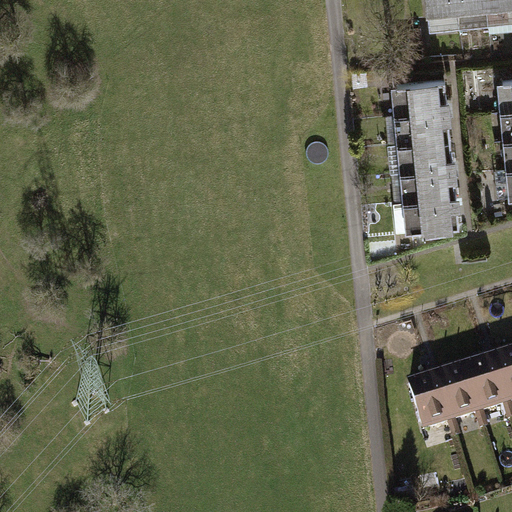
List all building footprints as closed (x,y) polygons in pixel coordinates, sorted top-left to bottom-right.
[(427,0),(430,33),(460,30),(457,0),(427,0)] [(457,0),(460,30),(490,28),(488,0),(457,0)] [(511,0),(488,0),(490,28),(511,26),(511,0)] [(392,74),(395,106),(456,101),(453,68),(392,74)] [(511,70),(497,72),(500,104),(511,103),(511,70)] [(395,106),(398,139),(458,134),(456,101),(395,106)] [(511,103),(500,104),(503,137),(511,136),(511,103)] [(398,139),(401,172),(461,167),(458,134),(398,139)] [(511,136),(503,137),(506,170),(511,169),(511,136)] [(401,172),(404,205),(464,200),(461,167),(401,172)] [(404,205),(407,238),(467,233),(464,200),(404,205)] [(508,423),(511,421),(511,361),(488,370),(508,423)] [(481,433),(508,423),(488,370),(461,379),(481,433)] [(454,442),(481,433),(461,379),(435,389),(454,442)] [(427,452),(454,442),(435,389),(408,399),(427,452)]
